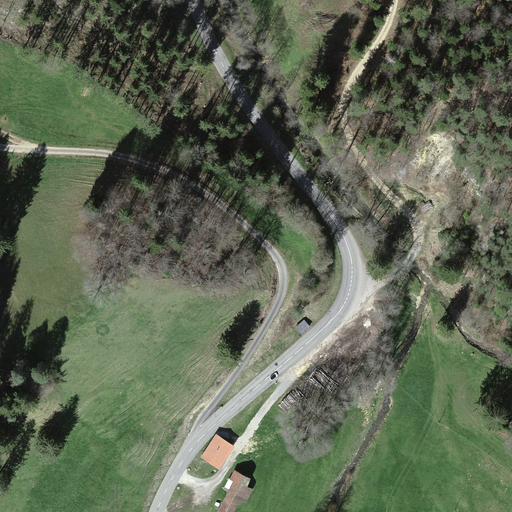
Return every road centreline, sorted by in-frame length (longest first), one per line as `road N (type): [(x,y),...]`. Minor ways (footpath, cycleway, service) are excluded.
road 1 (secondary): [(194,0),(242,98),(324,206),(352,268),(337,313),(195,443),(155,511)]
road 2 (track): [(0,149),(123,158),(159,171),(194,188),(273,256),(283,296),(199,420),(195,443)]
road 3 (track): [(349,290),(375,286),(412,257),(419,238),(412,217),(364,163),(343,104),(394,0)]
road 4 (track): [(175,472),(211,487),(288,378),(295,352)]
